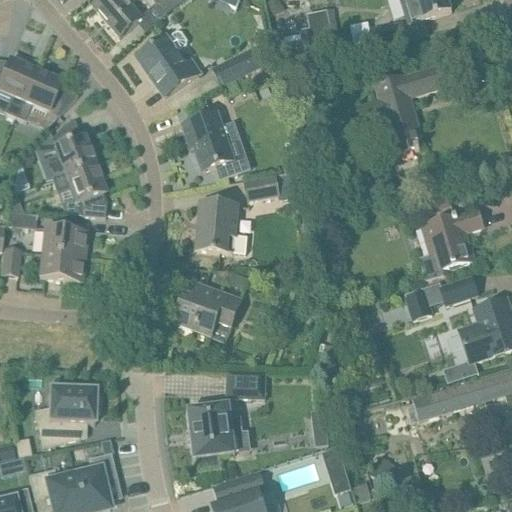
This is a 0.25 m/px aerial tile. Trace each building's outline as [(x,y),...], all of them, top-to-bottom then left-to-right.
[(103,0),(93,10),(120,41),(143,22),(131,8),(140,0),(103,0)] [(185,0),(162,0),(156,5),(166,17),(185,0)] [(285,13),(277,0),(267,6),(274,19),(285,13)] [(447,0),(399,0),(409,29),(452,15),(447,0)] [(303,32),(301,36),(284,39),(283,35),(272,37),(279,70),(341,56),(333,12),(309,17),(311,30),(303,32)] [(404,25),(371,32),(375,49),(407,41),(404,25)] [(182,35),(176,34),(166,42),(138,61),(165,101),(199,77),(190,65),(185,69),(176,56),(187,49),(188,44),(182,35)] [(222,89),(276,63),(270,36),(255,44),(259,50),(214,73),(222,89)] [(37,74),(10,62),(0,86),(0,95),(12,100),(5,117),(16,122),(37,74)] [(448,90),(442,71),(402,83),(402,82),(376,90),(380,104),(357,111),(364,135),(388,128),(397,159),(414,153),(415,155),(420,154),(419,152),(423,151),(409,102),(448,90)] [(62,84),(37,74),(16,122),(25,126),(32,108),(59,119),(78,101),(71,94),(60,89),(62,84)] [(201,123),(182,130),(188,145),(191,144),(203,176),(217,171),(221,183),(251,173),(235,126),(222,130),(218,118),(201,123)] [(48,172),(52,183),(94,168),(84,140),(80,142),(74,125),(64,129),(52,141),(56,151),(62,167),(48,172)] [(296,160),(282,162),(285,177),(299,174),(296,160)] [(81,219),(105,221),(106,208),(102,197),(105,196),(94,168),(52,183),(57,195),(70,190),(81,219)] [(275,182),(246,187),(249,205),(278,199),(279,204),(296,201),(292,178),(275,182)] [(235,239),(237,210),(201,207),(197,255),(229,258),(230,256),(245,258),(247,240),(235,239)] [(7,230),(35,234),(36,219),(9,216),(7,230)] [(483,231),(478,216),(457,222),(457,221),(424,231),(432,258),(437,256),(442,272),(425,278),(428,287),(445,282),(443,275),(473,266),(468,248),(462,250),(458,238),(483,231)] [(86,237),(44,233),(42,257),(84,262),(86,237)] [(17,281),(20,255),(4,253),(1,279),(17,281)] [(84,262),(42,257),(39,283),(81,287),(84,262)] [(235,277),(229,275),(225,286),(231,288),(230,289),(252,296),(256,283),(235,276),(235,277)] [(440,287),(405,299),(414,325),(432,319),(429,311),(444,306),(446,310),(474,301),(468,283),(442,292),(440,287)] [(214,327),(232,333),(242,304),(205,290),(200,304),(185,299),(174,330),(209,342),(214,327)] [(511,318),(507,303),(474,314),(479,328),(458,335),(470,368),(490,360),(490,362),(511,354),(511,318)] [(324,348),(322,360),(332,361),(334,349),(324,348)] [(511,374),(412,404),(420,425),(505,399),(511,416),(511,415),(511,374)] [(266,377),(227,376),(226,402),(265,404),(266,377)] [(49,393),(49,414),(35,417),(42,452),(80,444),(77,428),(94,429),(95,418),(99,418),(100,400),(95,400),(95,395),(84,394),(84,392),(70,392),(70,394),(49,393)] [(207,408),(193,410),(193,415),(189,416),(195,464),(199,463),(200,472),(219,470),(217,461),(235,459),(233,438),(242,437),(240,422),(231,423),(229,411),(208,413),(207,408)] [(511,477),(511,468),(504,444),(478,453),(488,485),(511,477)] [(11,448),(0,450),(0,464),(14,461),(11,448)] [(29,448),(15,451),(18,463),(19,463),(31,460),(29,448)] [(338,454),(324,458),(330,478),(345,473),(338,454)] [(74,480),(80,511),(108,511),(103,488),(117,485),(111,458),(88,464),(91,476),(74,480)] [(18,463),(11,465),(14,478),(23,477),(19,463),(18,463)] [(54,474),(28,480),(34,506),(49,502),(51,511),(80,511),(74,480),(56,484),(54,474)] [(263,491),(260,480),(216,493),(221,511),(216,511),(263,511),(257,493),(263,491)] [(366,487),(351,491),(355,505),(370,501),(366,487)] [(13,503),(0,505),(0,511),(30,511),(26,493),(12,497),(13,503)]
